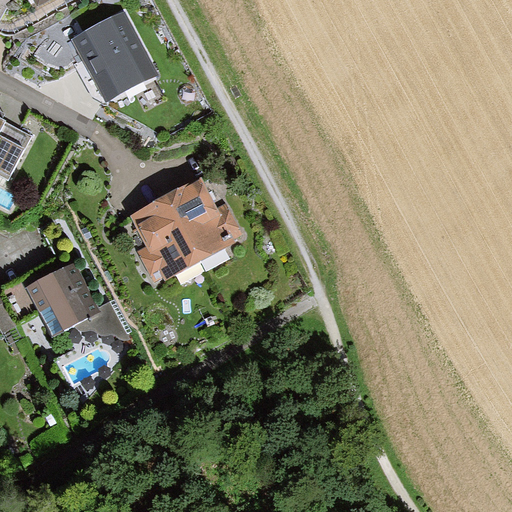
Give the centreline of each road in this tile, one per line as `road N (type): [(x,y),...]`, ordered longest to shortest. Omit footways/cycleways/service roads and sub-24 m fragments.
road 1 (track): [(321,294),(311,258),(171,0)]
road 2 (track): [(321,294),(349,380),(416,511)]
